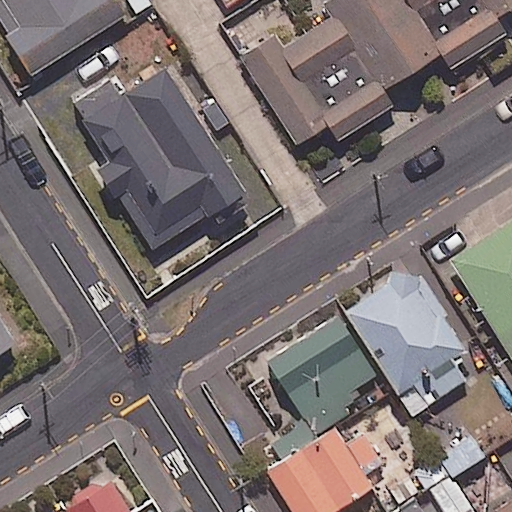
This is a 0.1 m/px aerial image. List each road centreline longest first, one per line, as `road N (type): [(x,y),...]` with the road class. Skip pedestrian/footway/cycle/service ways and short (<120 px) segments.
road 1 (residential): [(511,123),(134,374)]
road 2 (residential): [(0,162),(134,374)]
road 3 (residential): [(134,374),(222,511)]
road 4 (residential): [(134,374),(0,452)]
